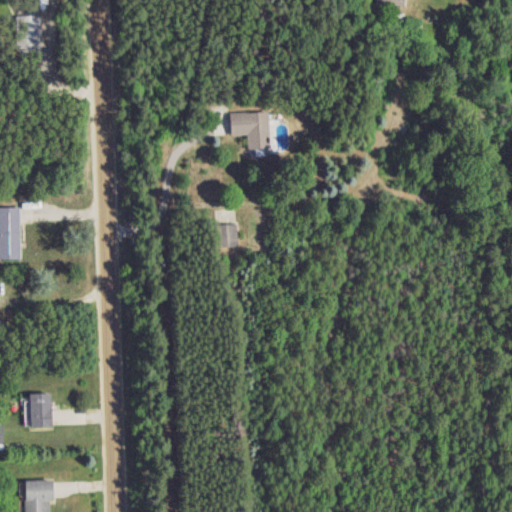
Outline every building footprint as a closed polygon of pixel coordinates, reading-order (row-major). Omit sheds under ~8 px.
[(41,51),(42,16),(17,16),(17,51),(41,51)] [(245,149),(265,148),(265,137),(267,137),(267,112),(228,112),(228,135),(245,135),(245,149)] [(0,259),(19,259),(18,207),(0,207),(0,259)] [(236,246),(236,224),(215,225),(216,247),(236,246)] [(28,394),(28,427),(49,427),(49,393),(28,394)] [(50,511),(50,480),(23,480),(23,511),(50,511)]
